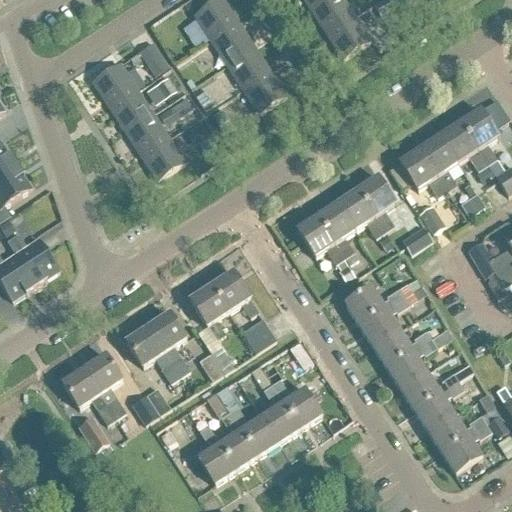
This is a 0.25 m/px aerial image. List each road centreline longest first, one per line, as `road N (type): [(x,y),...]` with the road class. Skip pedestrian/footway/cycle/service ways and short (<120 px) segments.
road 1 (residential): [(427,511),(231,210)]
road 2 (residential): [(231,210),(475,43)]
road 3 (residential): [(104,290),(32,79)]
road 4 (residential): [(104,290),(231,210)]
road 5 (residential): [(32,79),(158,0)]
road 6 (residential): [(0,359),(104,290)]
